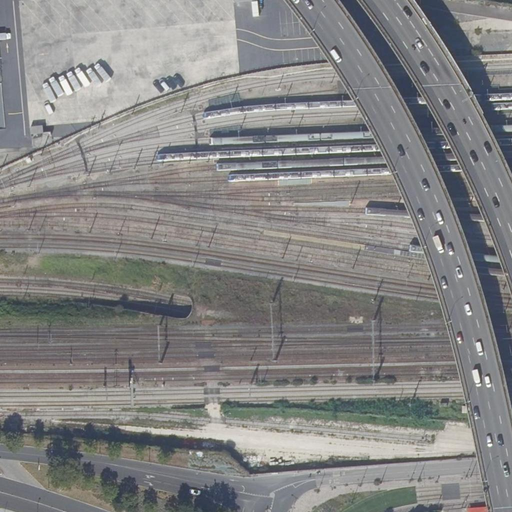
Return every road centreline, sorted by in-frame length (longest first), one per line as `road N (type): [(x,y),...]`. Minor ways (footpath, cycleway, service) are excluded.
road 1 (trunk): [(312,0),(376,87),(430,209),(465,313),(510,511)]
road 2 (trunk): [(511,233),(463,122),(385,0)]
road 3 (residential): [(511,464),(314,479),(270,496)]
road 4 (primary): [(77,459),(270,496)]
